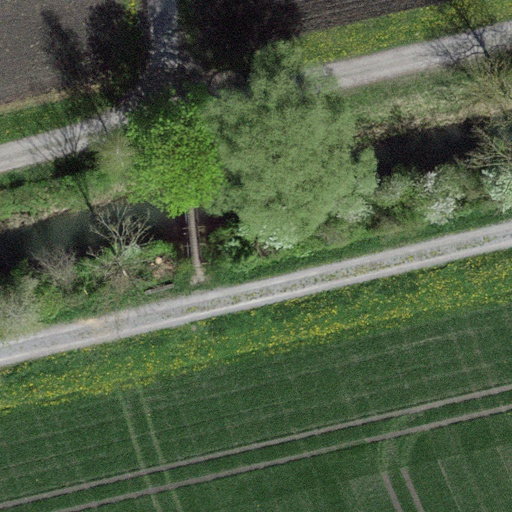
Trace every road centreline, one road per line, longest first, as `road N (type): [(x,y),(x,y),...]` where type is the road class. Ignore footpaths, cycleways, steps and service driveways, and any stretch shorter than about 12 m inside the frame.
road 1 (track): [(511,5),(0,134)]
road 2 (track): [(511,225),(0,342)]
